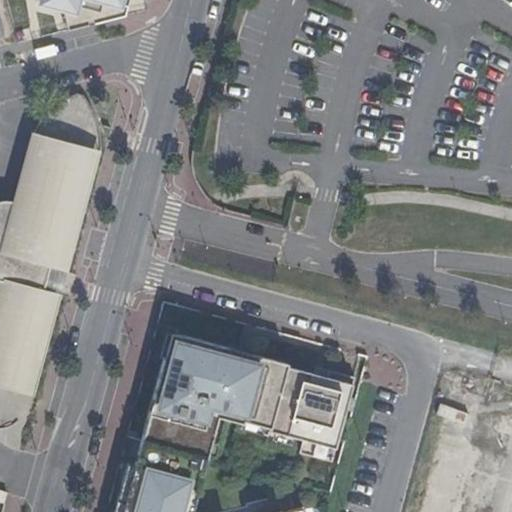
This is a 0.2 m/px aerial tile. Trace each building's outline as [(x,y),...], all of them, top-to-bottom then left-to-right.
[(42,0),(42,4),(63,9),(69,30),(124,17),(126,7),(120,5),(120,0),(42,0)] [(0,385),(21,391),(47,294),(38,292),(46,264),(54,266),(85,150),(27,134),(9,202),(4,201),(0,201),(0,200),(0,385)] [(21,391),(29,393),(56,296),(63,269),(94,152),(85,150),(54,266),(46,264),(38,292),(47,294),(21,391)] [(299,511),(299,509),(286,511),(179,511),(181,506),(192,508),(200,473),(189,470),(192,455),(203,458),(214,416),(240,424),(241,421),(266,429),(266,431),(299,440),(296,453),(328,462),(350,379),(311,368),(309,374),(283,367),(283,364),(173,334),(166,360),(159,359),(130,466),(123,464),(110,511),(299,511)] [(134,433),(124,430),(122,437),(133,439),(134,433)] [(200,473),(203,458),(192,455),(189,470),(200,473)]
